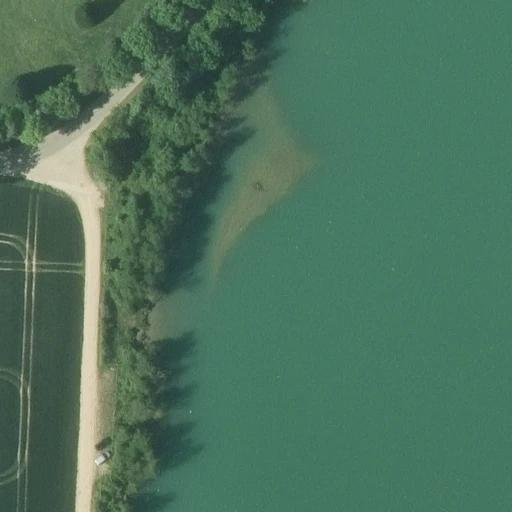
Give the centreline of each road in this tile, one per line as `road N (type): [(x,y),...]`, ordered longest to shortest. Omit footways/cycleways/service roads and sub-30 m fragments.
road 1 (unclassified): [(209,0),(78,134),(49,154),(0,165)]
road 2 (track): [(84,511),(92,241)]
